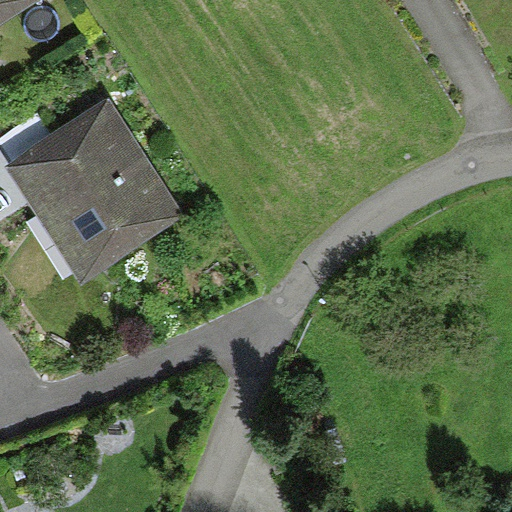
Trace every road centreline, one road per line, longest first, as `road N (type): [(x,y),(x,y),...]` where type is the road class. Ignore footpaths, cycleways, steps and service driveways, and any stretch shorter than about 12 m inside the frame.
road 1 (residential): [(275,313),(395,206),(469,161),(511,153)]
road 2 (residential): [(275,313),(19,405)]
road 3 (residential): [(198,511),(275,313)]
